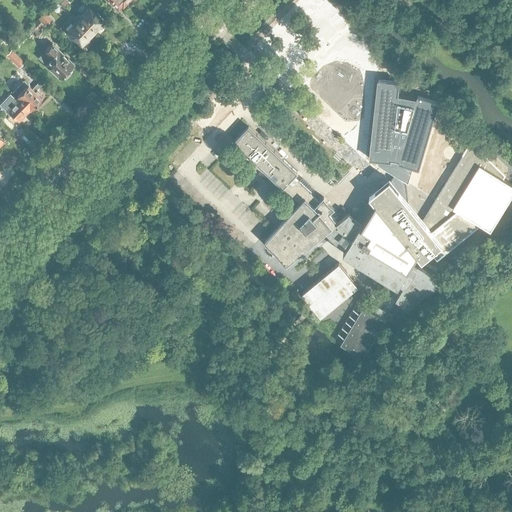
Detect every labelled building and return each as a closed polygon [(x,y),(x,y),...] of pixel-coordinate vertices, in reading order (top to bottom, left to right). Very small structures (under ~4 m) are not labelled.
[(78,18),(92,32),(98,26),(100,28),(106,23),(89,7),(78,18)] [(39,18),(26,31),(31,36),(33,34),(36,36),(42,30),(41,29),(45,25),(39,18)] [(86,38),(92,32),(78,18),(67,30),(84,46),(89,41),(86,38)] [(74,64),(57,48),(55,46),(47,54),(48,56),(46,58),(46,60),(47,62),(45,63),(61,78),(62,76),(65,77),(69,73),(68,71),(74,64)] [(19,67),(24,62),(11,49),(6,54),(19,67)] [(249,126),(234,141),(235,142),(283,187),(300,203),(279,225),(265,241),(268,244),(274,250),(276,252),(278,254),(279,255),(286,264),(320,237),(320,236),(326,231),(330,236),(334,239),(336,241),(338,243),(342,246),(346,249),(344,253),(398,285),(384,310),(361,296),(335,339),(341,343),(363,356),(385,320),(389,322),(393,315),(389,313),(396,301),(407,310),(440,282),(435,276),(428,270),(421,265),(416,262),(413,260),(417,254),(422,261),(432,253),(437,259),(480,224),(490,230),(511,195),(511,184),(503,179),(505,175),(471,140),(434,200),(422,219),(408,202),(406,181),(409,183),(413,167),(419,169),(439,101),(418,95),(417,97),(398,93),(400,81),(378,78),(369,159),(377,159),(377,163),(393,174),(390,180),(389,179),(369,195),(376,203),(362,225),(348,213),(346,215),(338,221),(337,222),(329,212),(334,208),(331,205),(327,201),(324,197),(319,202),(293,177),(297,172),(249,126)] [(28,84),(23,80),(12,92),(30,109),(42,97),(28,84)] [(229,85),(224,90),(233,97),(238,92),(229,85)] [(12,92),(11,91),(0,102),(0,104),(10,115),(12,114),(18,120),(19,119),(21,120),(25,115),(24,114),(29,108),(30,109),(12,92)] [(92,100),(87,95),(83,99),(88,104),(92,100)] [(309,158),(306,161),(330,185),(333,181),(309,158)]
